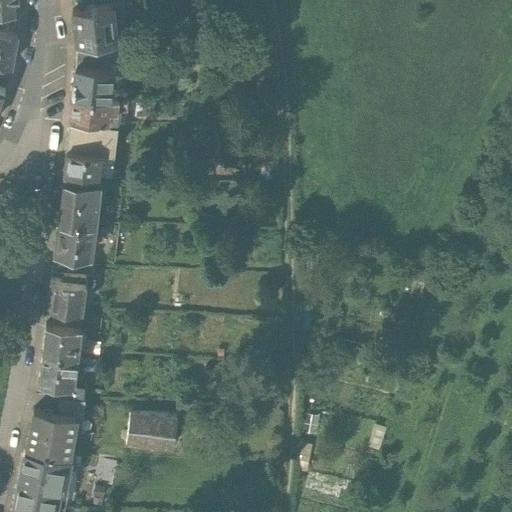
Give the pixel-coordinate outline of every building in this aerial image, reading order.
[(0,0),(0,19),(19,20),(18,0),(0,0)] [(19,20),(0,19),(0,43),(19,42),(19,20)] [(74,41),(78,75),(107,74),(126,74),(122,36),(74,41)] [(0,59),(0,92),(13,95),(18,62),(0,59)] [(107,74),(78,75),(76,95),(105,98),(107,74)] [(73,127),(110,129),(113,99),(105,98),(76,95),(73,127)] [(107,154),(107,159),(118,160),(119,143),(120,130),(110,129),(73,127),(71,151),(107,154)] [(120,130),(119,143),(129,144),(129,131),(120,130)] [(67,182),(101,186),(116,187),(118,160),(107,159),(71,156),(67,182)] [(67,182),(64,207),(99,210),(101,186),(67,182)] [(59,254),(95,257),(100,214),(64,210),(59,254)] [(95,257),(59,254),(55,285),(91,290),(95,257)] [(53,306),(48,342),(82,346),(87,310),(53,306)] [(48,342),(46,357),(80,361),(82,346),(48,342)] [(46,357),(43,385),(78,389),(80,361),(46,357)] [(62,420),(74,421),(78,389),(43,385),(40,417),(62,420)] [(61,432),(83,436),(85,422),(74,421),(62,420),(61,432)] [(83,436),(61,432),(58,448),(78,452),(84,453),(87,437),(83,436)] [(27,485),(70,493),(78,452),(58,448),(36,443),(27,485)] [(179,459),(87,449),(84,480),(176,491),(179,459)] [(67,511),(72,494),(70,493),(27,485),(25,484),(21,511),(67,511)]
